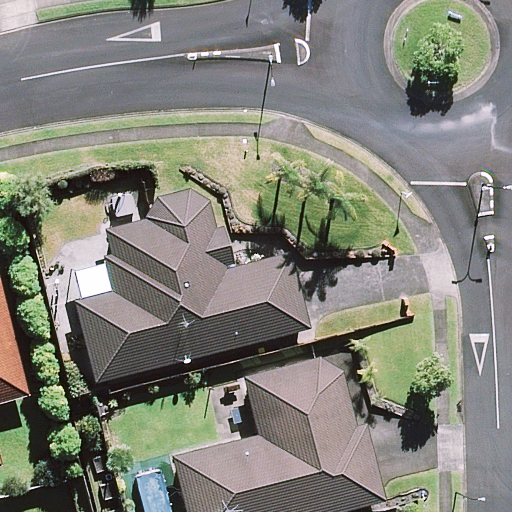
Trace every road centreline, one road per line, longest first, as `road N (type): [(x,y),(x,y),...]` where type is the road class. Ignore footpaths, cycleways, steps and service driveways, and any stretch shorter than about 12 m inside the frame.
road 1 (residential): [(502,495),(475,135)]
road 2 (residential): [(0,86),(176,58),(350,51)]
road 3 (residential): [(475,135),(418,136),(392,123),(356,79),(350,51)]
